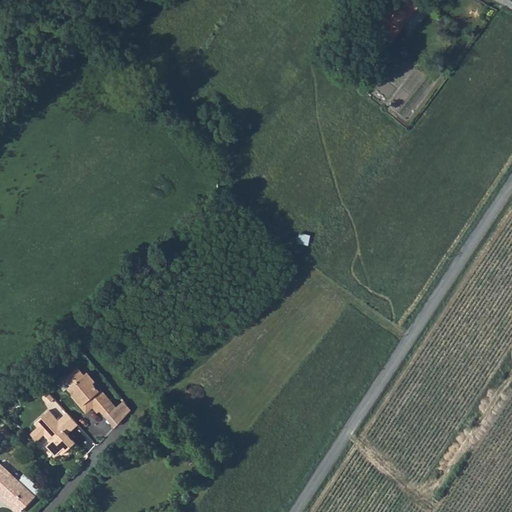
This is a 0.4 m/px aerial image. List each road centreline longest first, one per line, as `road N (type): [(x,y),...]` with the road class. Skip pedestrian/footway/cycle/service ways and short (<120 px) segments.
road 1 (unclassified): [(511,181),(294,511)]
road 2 (track): [(408,339),(294,265),(136,414)]
road 3 (residential): [(47,511),(136,414)]
